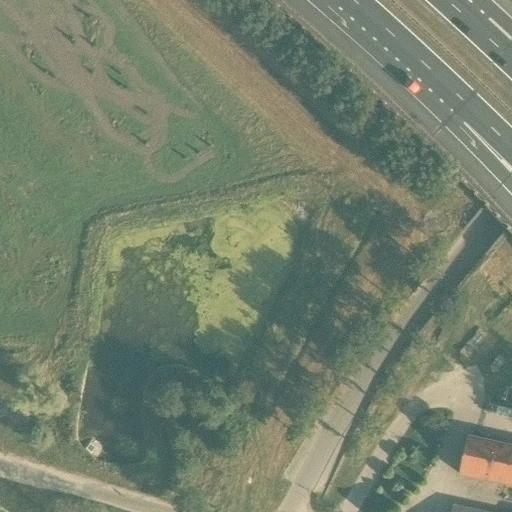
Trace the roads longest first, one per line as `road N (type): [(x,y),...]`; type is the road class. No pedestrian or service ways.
road 1 (unclassified): [(293,511),(377,358),(511,195)]
road 2 (motorway): [(351,0),(473,110)]
road 3 (unclassified): [(154,511),(0,467)]
